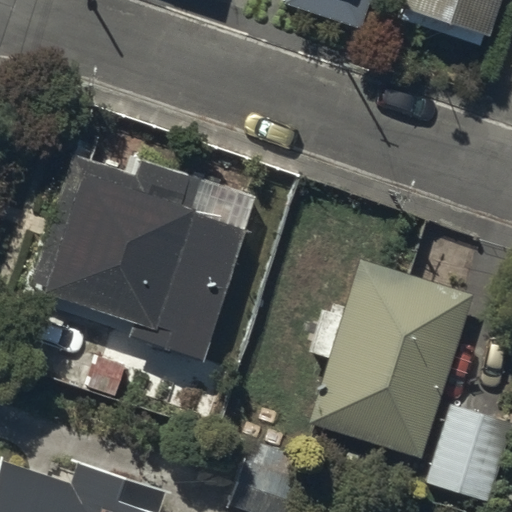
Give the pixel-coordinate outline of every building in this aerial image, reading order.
[(283,0),(284,0),(362,25),(369,0),(283,0)] [(490,0),(400,0),(396,14),(473,38),(477,27),(482,28),(490,0)] [(121,330),(197,354),(249,187),(135,152),(130,168),(69,149),(30,274),(39,276),(36,285),(127,313),(121,330)] [(417,449),(466,287),(355,254),(338,310),(319,304),(306,347),(324,352),(304,415),(417,449)] [(112,391),(124,354),(28,320),(15,356),(112,391)] [(484,498),(507,418),(447,400),(423,480),(484,498)] [(301,511),(320,455),(243,429),(222,495),(275,511),(301,511)] [(64,475),(0,453),(0,511),(178,511),(151,502),(157,484),(71,455),(64,475)]
